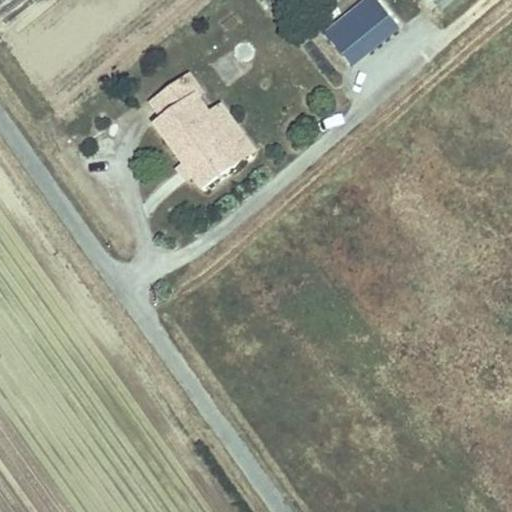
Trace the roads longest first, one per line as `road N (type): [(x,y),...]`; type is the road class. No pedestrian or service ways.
road 1 (unclassified): [(285,511),(0,113)]
road 2 (track): [(126,288),(209,240),(489,0)]
